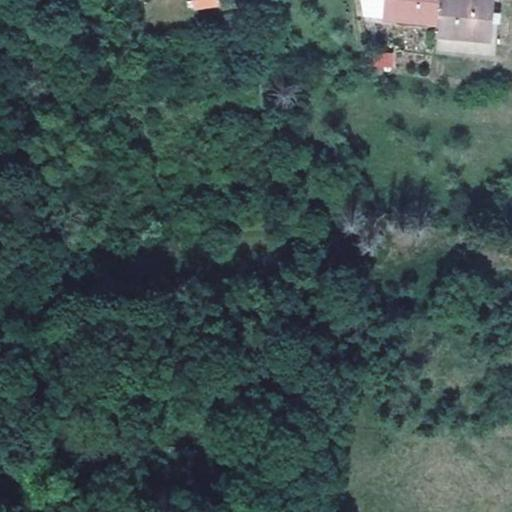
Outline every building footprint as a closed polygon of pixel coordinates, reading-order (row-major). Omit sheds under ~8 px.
[(190,0),(193,11),(219,5),(217,0),(190,0)] [(383,0),(360,0),(362,16),(382,17),(383,0)] [(383,0),(382,17),(425,21),(436,25),(437,0),(383,0)] [(493,0),(437,0),(436,25),(434,34),(490,38),(493,0)] [(391,53),(366,52),(366,66),(391,65),(391,53)]
